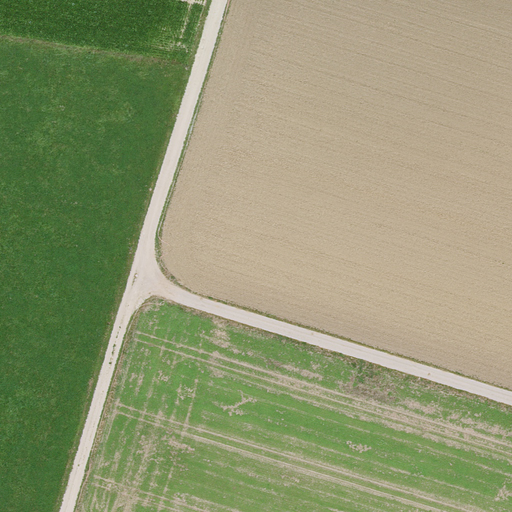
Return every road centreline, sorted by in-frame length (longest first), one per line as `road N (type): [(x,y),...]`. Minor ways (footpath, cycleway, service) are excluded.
road 1 (track): [(66,511),(218,0)]
road 2 (track): [(511,398),(133,280)]
